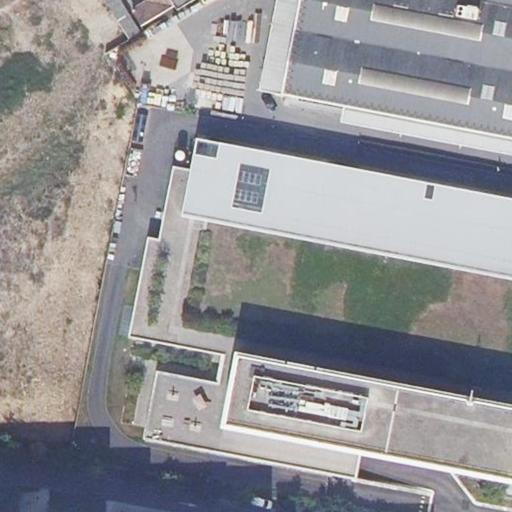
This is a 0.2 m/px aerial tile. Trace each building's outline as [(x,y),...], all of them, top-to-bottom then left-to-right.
[(104,0),(129,42),(139,36),(117,0),(104,0)] [(145,0),(147,3),(132,12),(142,29),(175,8),(170,0),(145,0)] [(170,0),(175,8),(178,12),(197,0),(170,0)] [(511,0),(304,0),(286,97),(511,140),(511,0)] [(52,19),(31,32),(48,59),(69,45),(52,19)] [(0,58),(0,115),(37,94),(13,51),(0,58)] [(0,396),(57,405),(100,129),(54,122),(48,159),(1,151),(0,157),(0,396)] [(511,200),(198,141),(192,172),(173,168),(165,212),(191,217),(186,246),(149,239),(130,338),(223,356),(217,383),(158,372),(145,440),(358,481),(363,452),(511,480),(511,200)]
